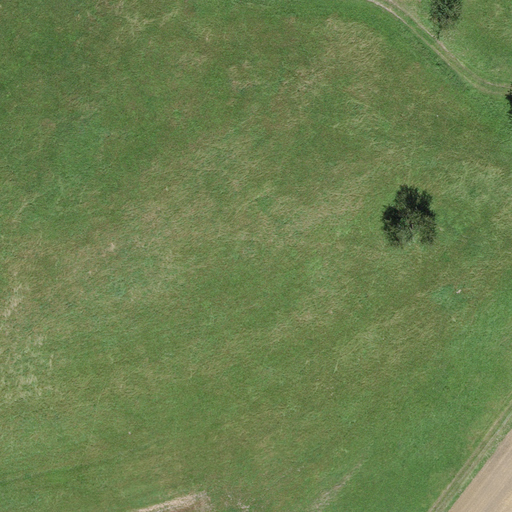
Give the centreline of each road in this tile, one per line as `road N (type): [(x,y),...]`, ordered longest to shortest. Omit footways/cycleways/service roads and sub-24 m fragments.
road 1 (track): [(511,89),(475,82),(379,0)]
road 2 (track): [(430,511),(511,412)]
